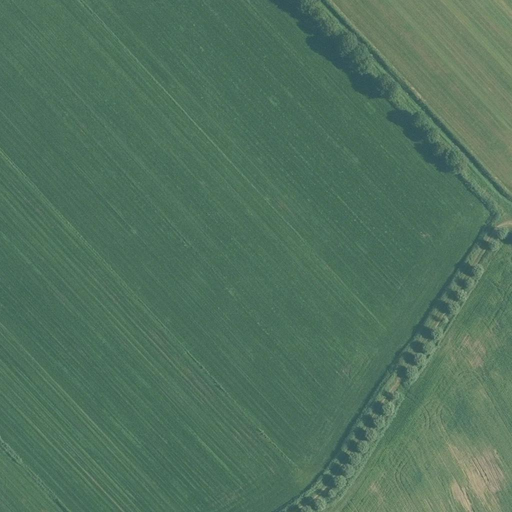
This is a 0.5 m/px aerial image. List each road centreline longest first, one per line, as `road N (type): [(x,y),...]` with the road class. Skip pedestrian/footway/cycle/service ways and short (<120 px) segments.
road 1 (track): [(294,511),(322,492),(482,244),(502,225),(511,226)]
road 2 (track): [(309,0),(511,223)]
